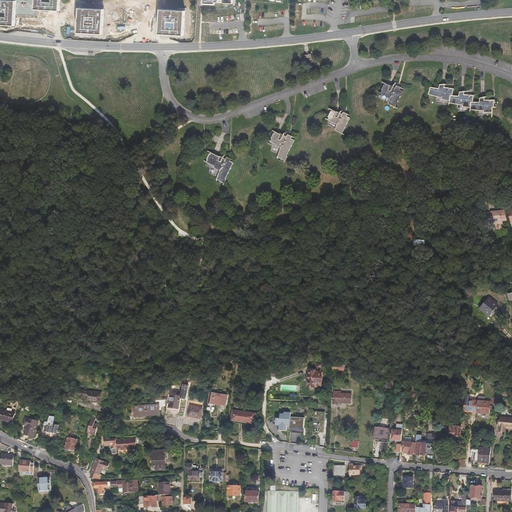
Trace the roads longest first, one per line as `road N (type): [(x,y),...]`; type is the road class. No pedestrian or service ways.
road 1 (unclassified): [(0,35),(86,44),(244,43),(511,12)]
road 2 (residential): [(335,222),(511,206)]
road 3 (residential): [(388,511),(390,464),(511,473)]
